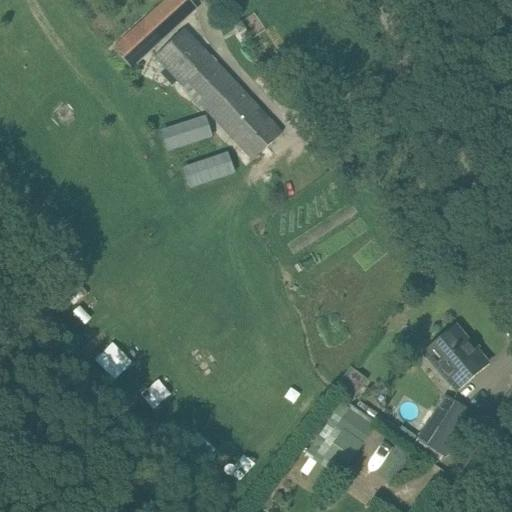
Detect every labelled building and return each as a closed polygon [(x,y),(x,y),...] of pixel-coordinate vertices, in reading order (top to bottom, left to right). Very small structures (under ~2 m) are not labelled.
[(186,0),(167,0),(145,21),(163,39),(195,9),(186,0)] [(293,40),(275,24),(266,34),(284,49),(293,40)] [(282,132),(184,29),(156,58),(253,162),(282,132)] [(171,110),(160,118),(176,139),(163,149),(172,162),(205,137),(194,123),(185,129),(171,110)] [(456,327),(424,354),(456,390),(488,364),(456,327)] [(349,404),(354,398),(367,380),(352,369),(350,368),(333,392),(334,393),(344,400),(349,404)] [(444,397),(418,438),(445,455),(471,415),(444,397)] [(309,452),(344,475),(377,424),(343,401),(309,452)] [(397,446),(380,477),(394,485),(411,454),(397,446)]
